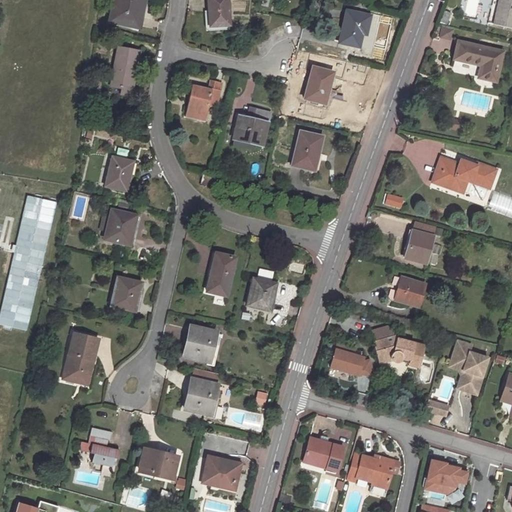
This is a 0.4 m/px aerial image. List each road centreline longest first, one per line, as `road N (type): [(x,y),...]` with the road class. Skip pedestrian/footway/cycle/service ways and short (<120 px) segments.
road 1 (tertiary): [(339,248),(428,0)]
road 2 (residential): [(130,388),(154,348),(189,198)]
road 3 (residential): [(189,198),(215,213),(339,248)]
road 4 (residential): [(168,49),(155,113),(189,198)]
road 5 (tertiary): [(292,393),(339,248)]
road 6 (residential): [(418,431),(292,393)]
road 7 (residential): [(283,52),(269,67),(248,67),(168,49)]
road 8 (tertiary): [(259,511),(292,393)]
